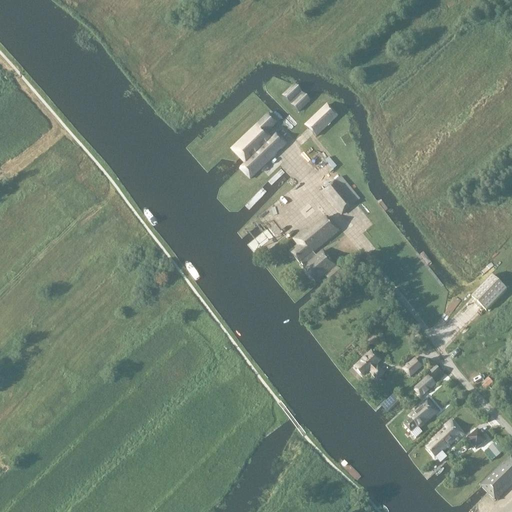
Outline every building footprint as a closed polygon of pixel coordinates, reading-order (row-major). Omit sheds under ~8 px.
[(294,84),(282,96),(298,114),(310,102),(294,84)] [(316,139),(337,117),(327,106),(305,128),(316,139)] [(257,126),(231,151),(238,159),(242,163),(237,168),(238,169),(250,181),(286,145),(276,135),(271,140),(266,135),(277,123),(269,114),(257,126)] [(299,146),(306,140),(301,135),(294,140),(299,146)] [(321,149),(313,153),(316,158),(324,155),(321,149)] [(322,193),(340,216),(352,206),(334,183),(322,193)] [(326,218),(308,233),(304,231),(293,241),(297,246),(289,253),(298,264),(337,232),(326,218)] [(259,236),(269,249),(275,244),(265,231),(259,236)] [(334,268),(322,252),(302,268),(314,283),(334,268)] [(336,269),(326,278),(331,284),(342,275),(336,269)] [(471,298),(485,312),(506,291),(492,276),(471,298)] [(370,353),(354,368),(361,376),(367,371),(376,380),(381,375),(373,366),(378,362),(370,353)] [(403,370),(410,378),(421,367),(415,359),(403,370)] [(429,376),(418,387),(424,394),(436,384),(429,376)] [(488,379),(483,383),(488,388),(493,384),(488,379)] [(391,396),(382,406),(387,412),(397,402),(391,396)] [(407,418),(409,420),(402,426),(410,434),(417,428),(418,429),(437,414),(427,402),(407,418)] [(426,450),(433,457),(440,464),(446,458),(441,453),(455,440),(457,441),(463,435),(450,421),(443,427),(445,429),(431,442),(433,443),(426,450)] [(485,441),(476,431),(466,439),(474,449),(485,441)] [(479,486),(495,502),(511,485),(511,458),(510,457),(479,486)]
